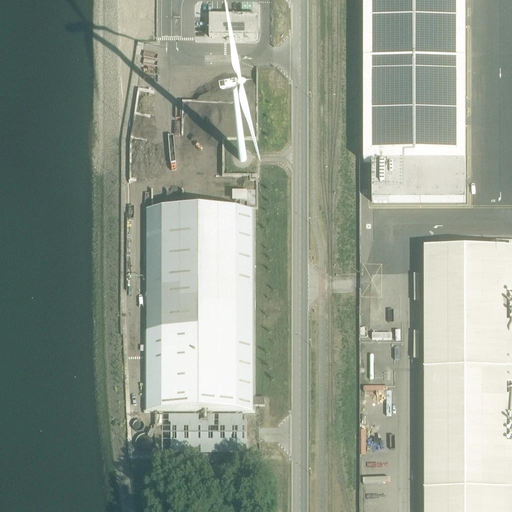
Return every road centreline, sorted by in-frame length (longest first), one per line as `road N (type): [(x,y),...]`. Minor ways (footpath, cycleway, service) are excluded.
road 1 (unclassified): [(299,511),(299,0)]
road 2 (unknown): [(299,51),(187,59),(170,71),(166,157),(192,180)]
